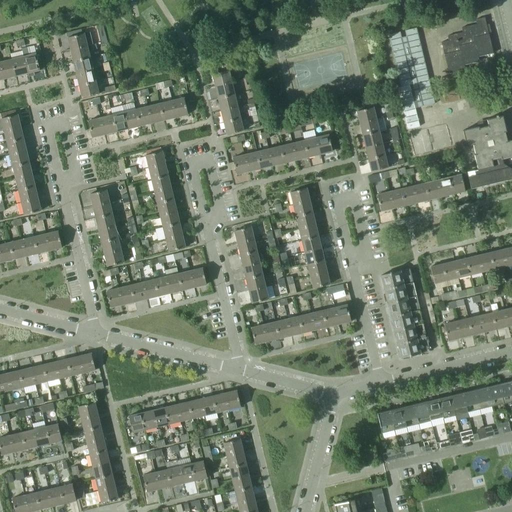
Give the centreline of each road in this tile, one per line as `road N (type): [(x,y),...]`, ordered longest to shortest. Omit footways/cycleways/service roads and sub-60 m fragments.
road 1 (residential): [(94,333),(59,181)]
road 2 (residential): [(240,371),(203,222)]
road 3 (residential): [(94,333),(240,371)]
road 4 (residential): [(203,222),(189,161),(207,157),(221,217)]
road 5 (residential): [(348,255),(334,198),(353,193),(367,250)]
road 6 (residential): [(380,384),(511,353)]
road 7 (residential): [(380,384),(348,255)]
road 8 (residential): [(59,181),(46,127),(63,123),(76,178)]
road 9 (residential): [(302,511),(332,395)]
